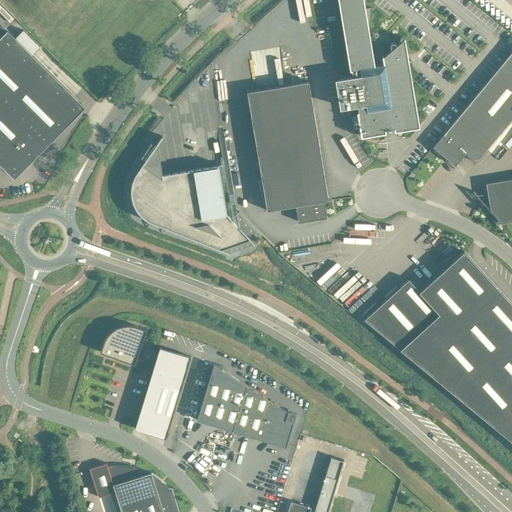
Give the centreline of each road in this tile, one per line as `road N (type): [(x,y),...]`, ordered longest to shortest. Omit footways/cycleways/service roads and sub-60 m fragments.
road 1 (secondary): [(511,504),(311,342),(223,294),(73,239)]
road 2 (secondary): [(68,254),(186,292),(290,342),(386,413),(493,511)]
road 3 (unclassified): [(10,389),(38,409),(144,448),(206,511)]
road 4 (tertiary): [(95,149),(137,89),(229,0)]
road 5 (unknown): [(170,113),(143,192),(206,235),(234,236)]
road 6 (unclassified): [(511,259),(447,217),(379,194)]
